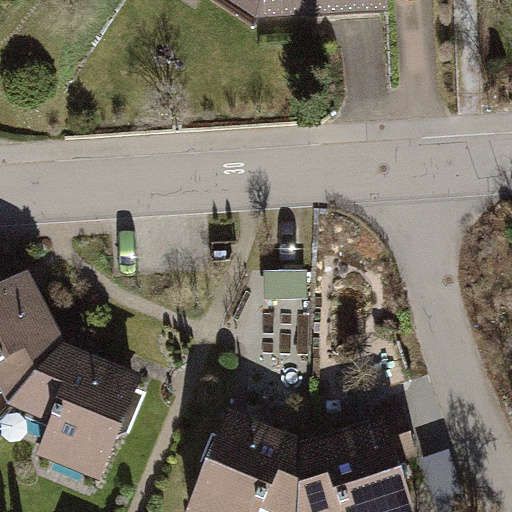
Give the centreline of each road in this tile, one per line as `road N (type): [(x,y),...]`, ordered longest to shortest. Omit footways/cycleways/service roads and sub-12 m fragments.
road 1 (residential): [(408,170),(0,196)]
road 2 (residential): [(408,170),(441,324),(475,424),(511,494)]
